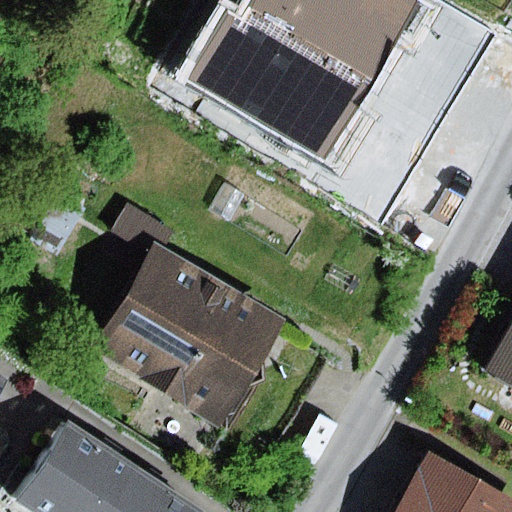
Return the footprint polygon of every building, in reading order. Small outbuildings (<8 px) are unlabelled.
[(344,0),(220,0),(202,39),(294,84),(300,72),(379,110),(402,61),(332,27),(344,0)] [(58,194),(31,240),(58,256),(86,210),(58,194)] [(154,255),(159,247),(170,227),(128,203),(112,231),(154,255)] [(289,319),(159,247),(154,255),(99,352),(229,426),(232,419),(279,336),(289,319)] [(511,335),(490,376),(511,387),(511,335)] [(326,362),(279,336),(232,419),(280,445),(326,362)] [(31,511),(99,511),(130,467),(64,424),(14,500),(31,511)] [(511,511),(511,499),(433,455),(400,511),(511,511)] [(200,511),(130,467),(99,511),(200,511)]
